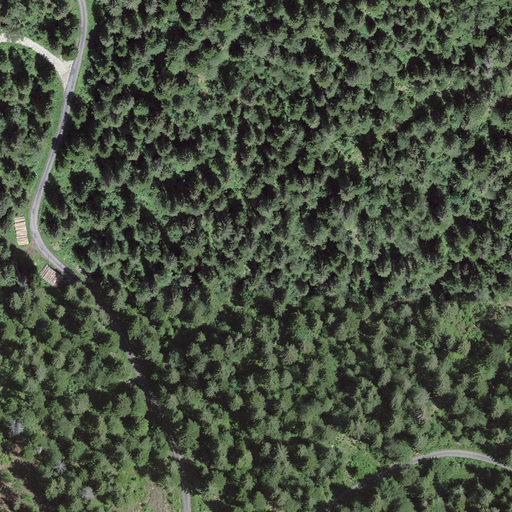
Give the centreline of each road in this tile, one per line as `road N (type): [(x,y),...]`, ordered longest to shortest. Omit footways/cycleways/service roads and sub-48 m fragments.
road 1 (track): [(187,511),(170,437),(125,344),(97,299),(35,231),(81,50),(81,0)]
road 2 (track): [(511,467),(460,452),(426,457),(376,477),(327,511)]
